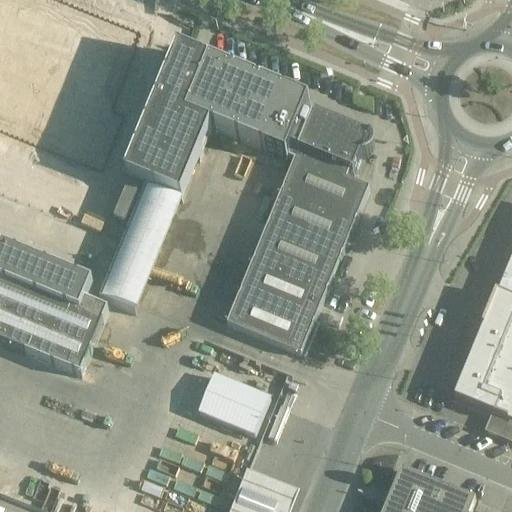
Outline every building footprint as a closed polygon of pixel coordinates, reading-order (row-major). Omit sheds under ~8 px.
[(94,158),(142,44),(60,10),(59,14),(26,0),(0,0),(0,137),(7,140),(14,124),(94,158)] [(306,119),(310,107),(179,53),(126,181),(148,190),(166,149),(200,163),(213,132),(287,163),(288,161),(296,164),(228,329),(301,359),(370,192),(347,183),(350,176),(354,177),(361,160),(363,160),(365,160),(366,160),(368,159),(370,158),(371,157),(372,156),(373,155),(374,154),(375,152),(375,151),(375,150),(375,148),(375,146),(374,145),(373,144),(373,142),(371,141),(370,140),(369,139),(314,117),(312,122),(306,119)] [(511,264),(495,305),(511,311),(511,264)] [(0,345),(82,379),(109,314),(98,309),(93,320),(0,282),(0,345)] [(511,311),(495,305),(458,402),(492,416),(485,434),(511,445),(511,311)] [(266,476),(250,470),(232,511),(294,511),(303,491),(296,488),(283,483),(269,477),(266,476)] [(471,511),(476,503),(402,472),(385,511),(471,511)]
